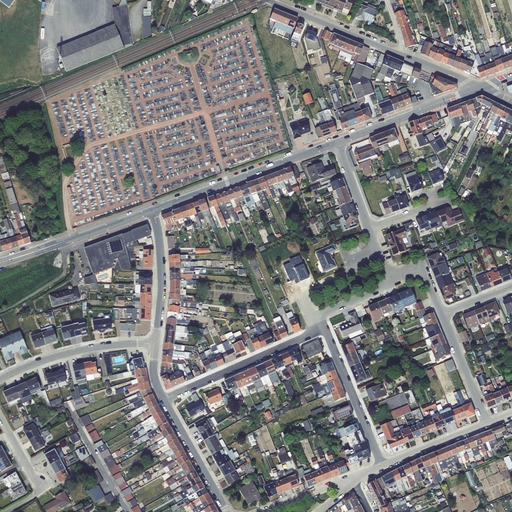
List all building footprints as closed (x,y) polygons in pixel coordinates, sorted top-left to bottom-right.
[(212,0),(211,4),(210,7),(213,9),(216,3),(221,5),(221,4),(223,4),(224,4),(226,0),(225,0),(212,0)] [(318,0),(318,2),(348,14),(349,10),(350,11),(354,0),(318,0)] [(389,0),(396,20),(406,17),(403,10),(402,7),(404,6),(402,0),(389,0)] [(142,16),(142,39),(151,35),(151,24),(152,24),(154,20),(151,19),(151,17),(151,1),(147,1),(147,9),(144,9),(143,16),(142,16)] [(361,5),(356,18),(363,21),(364,19),(372,22),(378,9),(368,4),(367,7),(361,5)] [(56,48),(66,72),(125,48),(124,46),(132,43),(126,5),(118,7),(112,8),(115,25),(95,32),(96,32),(56,48)] [(276,22),(280,12),(274,9),(270,19),(276,22)] [(280,30),(286,14),(280,12),(276,22),(273,27),(280,30)] [(286,32),(292,17),(286,14),(280,30),(286,32)] [(396,20),(399,28),(409,25),(410,24),(408,16),(406,17),(396,20)] [(292,41),(299,25),(301,20),(292,17),(286,32),(291,34),(292,33),(293,34),(291,40),(292,41)] [(440,24),(437,24),(444,43),(448,41),(447,38),(442,24),(443,24),(442,19),(439,20),(440,24)] [(304,27),(299,25),(292,41),(297,43),(304,27)] [(409,25),(399,28),(406,49),(409,49),(412,48),(414,48),(413,46),(417,44),(415,38),(414,38),(413,36),(412,36),(409,25)] [(305,38),(305,39),(308,51),(313,49),(314,52),(320,50),(318,39),(315,39),(317,34),(308,30),(305,38)] [(340,50),(345,38),(333,34),(330,32),(327,39),(331,40),(329,44),(334,46),(334,47),(340,50)] [(428,57),(435,41),(421,36),(417,46),(418,47),(416,53),(428,57)] [(353,53),(357,43),(345,38),(340,50),(339,55),(346,58),(345,61),(349,63),(353,53)] [(434,60),(441,43),(435,41),(428,57),(434,60)] [(492,55),(498,72),(504,70),(498,53),(493,41),(491,42),(493,48),(490,49),(491,52),(492,55)] [(354,68),(363,46),(357,43),(353,53),(357,54),(351,67),(354,68)] [(440,62),(447,46),(441,43),(434,60),(440,62)] [(503,51),(510,68),(511,66),(511,55),(508,44),(502,46),(503,51)] [(369,49),(363,46),(354,68),(350,80),(358,103),(358,104),(365,102),(363,97),(374,93),(369,80),(374,70),(361,65),(369,49)] [(446,65),(450,55),(452,48),(447,46),(440,62),(446,65)] [(471,53),(474,54),(471,50),(469,46),(463,47),(464,51),(464,54),(462,60),(458,69),(463,72),(471,53)] [(458,69),(462,60),(459,59),(462,52),(458,50),(452,67),(458,69)] [(498,53),(504,70),(510,68),(503,51),(500,52),(498,53)] [(469,74),(477,58),(476,58),(475,56),(474,54),(471,53),(463,72),(469,74)] [(446,65),(452,67),(456,57),(450,55),(446,65)] [(486,57),(492,74),(498,72),(492,55),(486,57)] [(392,58),(386,56),(379,73),(378,73),(376,78),(383,81),(383,80),(392,58)] [(480,60),(486,77),(492,74),(486,57),(480,59),(480,60)] [(403,63),(392,58),(383,80),(390,82),(394,70),(400,73),(400,72),(403,63)] [(477,61),(477,58),(469,74),(480,79),(486,77),(480,60),(477,61)] [(415,68),(403,63),(400,72),(411,77),(415,68)] [(421,70),(415,68),(411,77),(408,85),(414,86),(421,70)] [(456,85),(432,75),(428,83),(432,94),(434,93),(435,95),(456,88),(456,85)] [(274,80),(271,81),(277,100),(280,99),(278,94),(279,94),(276,84),(275,84),(274,80)] [(390,85),(400,109),(406,107),(400,90),(397,91),(394,83),(390,82),(390,85)] [(336,89),(335,83),(330,85),(331,90),(329,91),(336,111),(334,112),(337,121),(339,120),(342,130),(348,128),(342,109),(342,107),(336,89)] [(390,100),(394,111),(400,109),(390,85),(388,86),(393,99),(390,100)] [(400,90),(406,107),(411,104),(409,98),(405,88),(400,90)] [(310,93),(302,96),(306,105),(313,102),(310,93)] [(409,98),(411,104),(417,102),(415,96),(409,98)] [(380,104),(378,105),(382,115),(394,111),(390,100),(389,97),(379,101),(380,104)] [(483,116),(486,118),(494,103),(482,97),(480,97),(471,100),(477,117),(481,110),(485,112),(483,116)] [(477,117),(471,100),(465,103),(471,121),(469,127),(467,130),(470,132),(477,119),(477,117)] [(352,105),(359,124),(365,122),(361,111),(358,104),(358,103),(352,105)] [(471,121),(465,103),(453,107),(460,125),(463,123),(469,127),(471,121)] [(488,129),(500,105),(494,103),(486,118),(481,129),(484,130),(485,128),(488,129)] [(342,109),(348,128),(359,124),(352,105),(342,109)] [(493,132),(505,108),(500,105),(488,129),(493,132)] [(460,125),(453,107),(447,109),(451,119),(454,118),(456,126),(454,127),(456,132),(460,125)] [(361,111),(365,122),(372,119),(368,108),(361,111)] [(498,136),(511,111),(505,108),(493,132),(493,134),(498,136)] [(328,109),(322,112),(330,134),(336,132),(331,117),(328,110),(328,109)] [(511,132),(511,111),(498,136),(496,140),(500,142),(507,130),(511,132)] [(322,112),(318,113),(321,121),(320,122),(322,126),(315,128),(319,139),(324,137),(323,137),(330,135),(330,134),(322,112)] [(438,121),(435,114),(417,120),(421,130),(427,128),(428,130),(433,128),(432,123),(438,121)] [(306,119),(289,125),(294,139),(300,137),(299,134),(304,133),(310,131),(306,119)] [(421,130),(417,120),(408,124),(411,131),(407,132),(410,138),(416,136),(420,147),(429,143),(426,136),(423,137),(421,130)] [(394,129),(384,133),(388,144),(390,147),(399,144),(394,129)] [(388,144),(384,133),(369,138),(372,146),(377,158),(378,160),(383,158),(381,153),(380,153),(378,148),(388,144)] [(425,136),(426,136),(429,143),(435,140),(431,133),(425,136)] [(435,140),(429,143),(435,153),(446,148),(440,138),(435,140)] [(365,148),(362,141),(353,145),(355,151),(365,148)] [(377,158),(372,146),(356,153),(355,153),(355,154),(354,155),(354,156),(354,157),(358,165),(371,161),(377,158)] [(463,146),(459,153),(464,156),(468,149),(463,146)] [(403,155),(399,157),(401,162),(409,159),(407,153),(403,154),(403,155)] [(1,155),(0,154),(0,170),(3,179),(9,177),(8,172),(7,172),(2,156),(2,157),(1,155)] [(481,160),(475,171),(479,173),(485,162),(481,160)] [(371,161),(358,165),(359,169),(362,168),(365,176),(373,173),(370,166),(372,165),(371,161)] [(307,169),(312,182),(336,174),(333,166),(323,170),(321,164),(320,164),(319,164),(317,165),(316,166),(312,167),(311,167),(308,168),(308,169),(307,169)] [(299,178),(295,166),(284,170),(295,194),(300,192),(295,179),(299,178)] [(402,177),(398,169),(386,173),(388,178),(394,176),(396,180),(402,177)] [(295,194),(284,170),(279,172),(285,187),(289,196),(295,194)] [(439,170),(429,174),(432,185),(437,183),(444,180),(442,174),(441,175),(439,170)] [(285,187),(279,172),(274,174),(280,188),(280,189),(285,187)] [(280,188),(274,174),(269,176),(274,189),(278,197),(280,196),(277,189),(280,188)] [(416,174),(406,178),(411,193),(415,191),(416,190),(417,189),(418,190),(422,189),(416,174)] [(274,189),(269,176),(263,178),(271,194),(273,199),(276,198),(272,190),(274,189)] [(271,194),(263,178),(257,180),(262,191),(266,190),(268,195),(271,194)] [(335,191),(346,187),(343,179),(330,184),(332,192),(335,191)] [(257,180),(252,182),(260,200),(264,211),(270,208),(262,191),(257,180)] [(252,182),(247,184),(255,203),(260,200),(252,182)] [(247,184),(239,187),(245,200),(247,207),(255,204),(255,203),(247,184)] [(245,200),(239,187),(233,189),(237,199),(238,202),(245,200)] [(337,202),(339,206),(351,202),(346,187),(335,191),(339,201),(337,202)] [(6,190),(10,204),(16,202),(12,188),(6,190)] [(233,189),(226,191),(234,209),(237,208),(234,200),(237,199),(233,189)] [(226,191),(220,194),(230,217),(232,216),(235,222),(239,221),(235,213),(234,209),(226,191)] [(220,194),(214,196),(224,221),(230,218),(230,217),(220,194)] [(395,199),(400,210),(401,209),(403,208),(404,208),(408,207),(404,196),(402,197),(400,194),(399,194),(394,195),(395,199)] [(214,196),(204,200),(208,209),(214,207),(222,227),(224,227),(224,225),(226,224),(224,221),(214,196)] [(395,199),(382,204),(386,215),(400,210),(395,199)] [(197,202),(204,218),(207,224),(210,222),(213,228),(216,227),(208,209),(204,200),(197,202)] [(10,204),(14,214),(17,213),(20,212),(17,202),(16,202),(10,204)] [(192,204),(199,220),(204,218),(197,202),(192,204)] [(344,217),(355,212),(354,208),(353,208),(351,202),(339,206),(343,217),(344,217)] [(186,206),(191,220),(193,219),(195,223),(192,224),(195,232),(197,232),(195,228),(201,226),(199,220),(192,204),(186,206)] [(184,222),(186,227),(192,224),(191,220),(186,206),(179,209),(184,222)] [(450,207),(437,212),(441,224),(446,222),(448,227),(463,221),(459,209),(452,212),(450,207)] [(179,209),(172,211),(176,224),(178,229),(179,233),(181,233),(181,228),(179,224),(184,222),(179,209)] [(172,211),(161,215),(167,231),(173,228),(171,225),(176,224),(172,211)] [(355,212),(344,217),(348,228),(358,225),(356,220),(358,219),(355,212)] [(437,212),(426,216),(431,229),(435,228),(436,229),(442,227),(441,224),(437,212)] [(23,230),(20,221),(17,213),(14,214),(15,219),(19,231),(23,230)] [(426,216),(416,220),(420,231),(425,229),(426,231),(431,229),(426,216)] [(7,230),(8,233),(10,239),(15,237),(10,221),(9,218),(6,219),(10,229),(7,230)] [(12,221),(10,221),(15,237),(21,235),(19,231),(15,219),(12,220),(12,221)] [(151,235),(147,225),(132,231),(135,240),(151,235)] [(404,228),(386,235),(390,245),(390,246),(393,255),(406,251),(403,244),(408,242),(406,237),(407,236),(404,228)] [(23,230),(19,231),(21,235),(24,245),(31,243),(26,229),(23,230)] [(135,240),(132,231),(122,235),(126,247),(134,247),(138,246),(135,240)] [(19,247),(24,245),(21,235),(15,237),(19,247)] [(122,235),(84,249),(94,275),(113,267),(115,271),(132,271),(129,259),(127,251),(126,247),(122,235)] [(13,249),(19,247),(15,237),(10,239),(13,249)] [(3,252),(13,249),(10,239),(5,241),(0,242),(0,244),(2,251),(3,252)] [(325,271),(336,267),(333,260),(332,261),(329,253),(335,250),(333,245),(317,252),(325,271)] [(153,250),(143,250),(143,251),(139,251),(139,259),(143,259),(153,259),(153,250)] [(325,271),(317,252),(315,252),(323,272),(325,271)] [(438,253),(427,258),(431,269),(445,263),(443,257),(440,259),(438,253)] [(469,253),(465,255),(465,256),(464,256),(466,263),(468,262),(468,263),(473,261),(469,253)] [(308,278),(309,278),(299,255),(289,259),(290,263),(283,266),(290,281),(287,282),(287,283),(294,280),(295,279),(297,283),(300,281),(300,282),(308,278)] [(152,268),(153,259),(143,259),(142,268),(152,268)] [(250,261),(254,270),(258,268),(258,269),(259,269),(255,259),(250,261)] [(445,263),(431,269),(435,279),(449,274),(449,273),(445,263)] [(511,265),(511,266),(497,272),(502,283),(511,280),(509,274),(511,273),(511,274),(511,273),(511,265)] [(254,270),(253,270),(257,280),(262,278),(258,269),(258,268),(254,270)] [(492,288),(502,283),(497,272),(497,269),(496,270),(495,269),(492,270),(493,271),(486,273),(492,288)] [(492,288),(486,273),(475,278),(478,285),(481,292),(492,288)] [(449,274),(435,279),(440,289),(453,284),(449,274)] [(94,275),(84,277),(85,285),(89,285),(90,285),(90,284),(91,284),(98,284),(94,275)] [(152,276),(136,275),(135,285),(152,285),(152,276)] [(186,280),(170,281),(170,294),(186,296),(186,290),(183,290),(183,285),(196,285),(196,280),(186,280)] [(453,284),(440,289),(444,300),(455,295),(453,290),(456,289),(454,284),(453,284)] [(135,285),(135,294),(136,294),(151,294),(152,285),(135,285)] [(77,288),(49,296),(53,307),(80,299),(77,288)] [(413,304),(416,303),(410,290),(408,291),(408,292),(407,293),(407,291),(406,291),(406,292),(405,292),(405,293),(404,293),(403,292),(400,294),(398,294),(404,308),(407,306),(408,307),(411,305),(413,304)] [(133,298),(133,301),(151,302),(151,294),(136,294),(135,298),(133,298)] [(170,294),(169,300),(196,303),(208,304),(208,301),(204,300),(204,302),(198,302),(198,300),(196,300),(196,297),(193,296),(192,300),(187,299),(187,296),(186,296),(170,294)] [(404,308),(398,294),(388,299),(393,311),(394,313),(400,311),(402,310),(405,309),(404,308)] [(511,296),(506,299),(507,300),(504,302),(503,304),(507,314),(511,312),(511,296)] [(280,300),(283,306),(289,304),(287,299),(286,300),(285,298),(280,300)] [(393,311),(388,299),(378,303),(383,315),(388,313),(393,311)] [(196,303),(169,300),(168,306),(196,309),(196,303)] [(151,302),(133,301),(133,305),(135,305),(135,309),(151,309),(151,302)] [(416,312),(423,309),(420,302),(416,303),(413,304),(416,312)] [(383,315),(378,303),(368,307),(374,322),(384,318),(383,315)] [(495,303),(484,307),(489,320),(495,318),(495,316),(499,314),(495,303)] [(280,316),(286,314),(283,306),(282,307),(281,304),(278,306),(279,308),(277,309),(280,316)] [(196,309),(168,306),(168,312),(181,314),(183,314),(184,311),(196,313),(196,309)] [(489,320),(484,307),(474,311),(478,322),(479,325),(484,323),(485,324),(490,322),(489,320)] [(140,320),(150,321),(151,309),(135,309),(126,309),(126,314),(132,314),(132,320),(136,320),(140,320)] [(423,329),(437,323),(433,313),(426,316),(423,309),(416,312),(419,319),(422,318),(424,323),(421,324),(423,329)] [(478,322),(474,311),(463,316),(468,327),(478,322)] [(181,314),(168,312),(167,319),(189,321),(190,321),(190,318),(181,317),(181,314)] [(294,333),(294,334),(297,333),(298,332),(300,331),(295,318),(294,319),(291,312),(286,314),(294,333)] [(355,312),(348,315),(351,323),(340,327),(343,336),(361,329),(355,312)] [(104,319),(93,321),(94,332),(98,331),(101,333),(104,332),(106,330),(112,329),(109,315),(103,315),(104,319)] [(274,319),(273,320),(278,331),(282,339),(288,337),(287,336),(279,317),(278,317),(277,315),(273,317),(274,319)] [(126,324),(120,323),(120,331),(135,331),(135,324),(134,324),(134,322),(126,322),(126,324)] [(261,322),(257,323),(267,346),(275,342),(272,334),(270,335),(264,323),(262,324),(261,322)] [(78,323),(72,325),(75,337),(87,334),(85,328),(86,328),(85,323),(79,324),(78,323)] [(255,328),(253,329),(261,348),(267,346),(257,323),(253,325),(255,328)] [(425,340),(442,334),(437,323),(423,329),(423,331),(422,332),(425,340)] [(75,337),(72,325),(61,327),(64,340),(75,337)] [(178,326),(166,325),(165,331),(187,334),(188,334),(189,327),(178,326)] [(42,333),(46,345),(57,342),(52,326),(41,329),(42,333)] [(245,328),(255,351),(261,348),(253,329),(251,327),(249,327),(249,326),(245,328)] [(374,332),(378,342),(385,339),(381,329),(374,332)] [(19,351),(21,355),(28,352),(19,331),(9,336),(16,352),(19,351)] [(240,331),(233,334),(240,352),(245,350),(242,343),(245,342),(244,339),(244,340),(240,331)] [(465,331),(458,333),(462,342),(463,342),(467,340),(469,339),(465,331)] [(227,341),(222,344),(227,356),(235,353),(236,354),(240,352),(233,334),(232,332),(225,335),(227,341)] [(42,333),(31,336),(35,349),(46,345),(42,333)] [(432,350),(446,344),(442,334),(425,340),(427,345),(430,346),(432,350)] [(0,350),(2,350),(7,361),(14,358),(12,354),(16,352),(9,336),(0,339),(0,350)] [(318,340),(303,346),(308,358),(322,352),(320,349),(322,348),(318,340)] [(163,350),(184,352),(185,346),(174,345),(164,343),(163,350)] [(341,348),(345,356),(356,351),(352,343),(341,348)] [(222,344),(216,346),(222,359),(227,356),(222,344)] [(450,354),(446,344),(432,350),(436,360),(450,354)] [(484,353),(490,350),(488,345),(487,344),(481,347),(484,353)] [(211,348),(212,350),(210,351),(217,368),(218,368),(224,365),(222,359),(216,346),(211,348)] [(296,349),(288,353),(292,362),(296,360),(298,364),(302,362),(296,349)] [(184,358),(185,359),(185,358),(185,355),(185,352),(184,352),(163,350),(162,356),(184,358)] [(210,350),(204,352),(205,353),(212,370),(217,368),(210,351),(210,350)] [(345,356),(350,368),(361,363),(362,363),(359,355),(358,356),(356,351),(345,356)] [(212,370),(205,353),(199,355),(206,372),(212,370)] [(288,353),(280,356),(290,378),(294,376),(289,366),(293,365),(292,362),(288,353)] [(184,358),(162,356),(162,362),(167,363),(170,363),(177,364),(182,365),(183,364),(184,361),(178,360),(178,358),(179,358),(179,359),(184,360),(184,358)] [(280,356),(270,361),(275,372),(280,370),(283,376),(285,376),(287,381),(283,382),(290,398),(295,395),(289,382),(291,381),(290,378),(280,356)] [(138,359),(132,360),(133,363),(126,364),(128,371),(129,372),(145,368),(144,361),(142,362),(142,358),(138,359)] [(452,359),(444,363),(448,373),(456,370),(452,359)] [(270,361),(263,364),(272,383),(278,381),(279,383),(280,382),(275,372),(270,361)] [(97,370),(95,363),(91,364),(91,362),(84,364),(86,378),(87,381),(94,379),(94,375),(98,374),(98,373),(101,372),(100,369),(97,370)] [(167,363),(162,362),(161,369),(160,371),(161,371),(160,376),(161,378),(162,380),(166,390),(172,388),(168,378),(167,363)] [(170,363),(167,363),(168,378),(172,388),(178,385),(173,375),(171,376),(171,370),(170,370),(170,363)] [(186,367),(185,363),(183,364),(182,365),(186,372),(189,380),(193,378),(188,366),(186,367)] [(331,363),(319,368),(321,372),(318,373),(320,377),(334,370),(331,363)] [(361,363),(350,368),(356,384),(371,378),(368,370),(364,372),(361,363)] [(84,364),(73,366),(76,381),(86,378),(84,364)] [(174,373),(173,375),(178,385),(185,382),(183,378),(185,377),(183,373),(186,372),(182,365),(177,364),(179,370),(174,373)] [(263,364),(255,367),(263,386),(267,384),(269,387),(273,385),(272,383),(263,364)] [(255,367),(248,371),(255,388),(256,389),(263,386),(255,367)] [(136,379),(147,376),(145,368),(129,372),(110,376),(110,380),(135,375),(136,379)] [(59,371),(54,372),(54,373),(57,383),(67,380),(63,369),(58,371),(59,371)] [(338,379),(334,370),(320,377),(322,382),(319,383),(314,385),(314,384),(312,385),(314,389),(338,379)] [(248,371),(241,374),(248,391),(255,388),(248,371)] [(57,383),(54,373),(50,374),(50,373),(45,374),(45,376),(44,376),(46,381),(47,381),(48,386),(57,383)] [(241,374),(233,377),(239,389),(243,388),(246,395),(250,393),(248,391),(241,374)] [(489,389),(486,380),(483,374),(476,378),(479,387),(483,385),(486,391),(489,389)] [(116,395),(128,390),(148,382),(147,376),(136,379),(130,381),(132,385),(115,391),(116,395)] [(499,391),(504,402),(511,399),(506,386),(501,376),(498,377),(500,381),(499,381),(501,385),(497,386),(499,391)] [(233,377),(224,381),(228,390),(232,389),(232,390),(232,391),(236,390),(236,392),(239,391),(239,389),(233,377)] [(36,378),(26,383),(31,395),(37,393),(38,396),(41,394),(45,404),(46,404),(47,407),(50,406),(45,390),(41,392),(40,390),(41,389),(36,378)] [(342,389),(338,379),(314,389),(315,393),(324,389),(327,396),(342,389)] [(489,389),(491,394),(496,405),(504,402),(499,391),(495,393),(493,386),(492,386),(489,379),(486,380),(489,389)] [(129,393),(139,389),(140,393),(150,388),(148,382),(128,390),(129,393)] [(31,395),(26,383),(15,387),(20,398),(20,399),(22,403),(26,402),(26,401),(33,399),(31,395)] [(382,383),(366,390),(371,402),(387,395),(382,383)] [(15,387),(4,392),(8,403),(9,403),(20,398),(15,387)] [(130,405),(133,403),(152,394),(150,388),(140,393),(127,398),(130,405)] [(218,389),(205,395),(210,405),(222,400),(224,404),(225,405),(230,403),(229,400),(227,400),(225,395),(221,397),(218,389)] [(346,397),(342,389),(327,396),(323,397),(324,400),(332,397),(334,402),(346,397)] [(403,393),(408,405),(416,402),(411,390),(403,393)] [(456,392),(466,417),(474,414),(469,401),(465,403),(459,391),(456,392)] [(450,408),(455,422),(466,417),(456,392),(453,393),(458,405),(450,408)] [(136,410),(155,400),(152,394),(133,403),(136,410)] [(196,394),(192,396),(196,403),(186,409),(191,417),(204,410),(207,414),(210,413),(207,407),(204,409),(196,394)] [(484,397),(488,408),(496,405),(491,394),(484,397)] [(73,399),(70,400),(75,410),(87,406),(82,397),(81,397),(77,398),(73,399)] [(61,398),(50,402),(52,407),(63,402),(61,398)] [(144,413),(158,405),(155,400),(136,410),(131,412),(133,416),(143,411),(144,413)] [(439,412),(445,426),(455,422),(450,408),(449,409),(448,408),(444,410),(443,411),(440,404),(436,406),(439,412)] [(151,414),(152,416),(161,411),(158,405),(144,413),(142,414),(144,418),(151,414)] [(407,413),(411,412),(408,405),(391,412),(394,419),(407,413)] [(63,406),(57,409),(60,414),(66,411),(63,406)] [(336,422),(350,416),(353,415),(349,406),(332,413),(336,422)] [(322,407),(310,412),(312,416),(323,411),(322,407)] [(416,424),(421,436),(429,433),(424,422),(419,408),(411,412),(413,416),(415,415),(416,416),(417,416),(420,423),(416,424)] [(141,423),(144,428),(164,417),(161,411),(152,416),(141,423)] [(430,415),(436,430),(445,426),(439,412),(430,415)] [(91,422),(88,415),(80,418),(84,426),(91,422)] [(424,422),(429,433),(436,430),(430,415),(427,417),(428,420),(424,422)] [(151,429),(152,431),(167,422),(164,417),(144,428),(146,432),(151,429)] [(210,418),(196,426),(200,434),(214,426),(218,424),(214,417),(210,419),(210,418)] [(24,425),(26,428),(33,424),(36,423),(34,419),(24,425)] [(307,420),(302,422),(306,432),(311,430),(307,420)] [(395,420),(380,426),(390,449),(405,443),(398,427),(393,429),(392,426),(397,424),(395,420)] [(409,427),(414,439),(421,436),(416,424),(414,420),(407,423),(409,427)] [(154,437),(170,428),(167,422),(152,431),(149,433),(150,435),(147,437),(149,440),(154,437)] [(359,430),(357,424),(356,424),(356,422),(338,429),(342,438),(347,435),(359,430)] [(36,429),(33,424),(26,428),(23,430),(29,441),(48,430),(46,428),(41,430),(39,428),(36,429)] [(87,432),(94,428),(92,424),(85,427),(87,432)] [(503,425),(491,430),(493,435),(511,428),(509,424),(506,425),(507,426),(503,427),(503,425)] [(398,427),(405,443),(414,439),(409,427),(404,429),(402,425),(398,427)] [(214,426),(200,434),(204,441),(216,434),(215,432),(216,432),(216,431),(215,431),(214,430),(215,430),(214,426)] [(164,438),(173,433),(170,428),(154,437),(156,440),(163,436),(164,438)] [(48,430),(29,441),(35,451),(45,446),(43,442),(45,441),(46,437),(50,435),(48,430)] [(364,442),(359,430),(347,435),(348,437),(346,438),(350,448),(352,448),(352,447),(364,442)] [(491,430),(484,433),(491,449),(494,448),(493,446),(498,444),(493,435),(491,430)] [(80,440),(76,433),(69,437),(73,444),(80,440)] [(160,448),(177,439),(173,433),(164,438),(157,443),(154,444),(144,450),(145,453),(157,446),(159,449),(160,448)] [(484,433),(479,435),(486,451),(491,449),(484,433)] [(216,434),(204,441),(212,455),(223,449),(219,442),(219,441),(219,440),(219,439),(219,438),(219,437),(218,435),(217,434),(216,434)] [(479,435),(473,437),(480,454),(482,453),(483,456),(486,454),(486,451),(479,435)] [(473,437),(467,439),(474,456),(480,454),(473,437)] [(163,454),(180,444),(177,439),(160,448),(163,454)] [(467,439),(461,442),(468,459),(474,456),(467,439)] [(370,457),(364,442),(352,447),(352,448),(358,462),(370,457)] [(461,442),(455,444),(460,457),(463,455),(464,457),(465,462),(469,460),(468,459),(461,442)] [(105,444),(104,444),(97,448),(99,453),(107,449),(105,444)] [(167,458),(183,449),(180,444),(163,454),(159,456),(161,459),(166,457),(167,458)] [(455,444),(448,447),(454,462),(458,471),(461,470),(460,468),(461,468),(457,459),(460,458),(460,457),(455,444)] [(84,446),(76,451),(81,460),(89,456),(84,446)] [(59,447),(44,455),(50,465),(63,458),(64,457),(61,452),(62,451),(60,448),(59,447)] [(223,449),(212,455),(219,467),(230,461),(236,458),(233,453),(231,450),(229,451),(226,447),(223,449)] [(281,464),(282,464),(290,461),(284,447),(276,450),(281,464)] [(448,447),(440,450),(447,468),(448,470),(453,468),(451,463),(454,462),(448,447)] [(324,481),(332,478),(328,467),(320,448),(316,450),(321,462),(322,461),(322,463),(318,464),(324,481)] [(350,466),(358,462),(352,448),(350,448),(344,451),(350,466)] [(111,455),(107,449),(99,453),(103,459),(110,455),(111,455)] [(163,468),(186,455),(183,449),(167,458),(166,459),(167,461),(159,465),(160,466),(159,467),(160,470),(163,468)] [(440,450),(434,453),(438,463),(441,471),(447,468),(440,450)] [(346,467),(350,466),(344,451),(339,453),(343,461),(335,464),(340,475),(347,472),(346,467)] [(332,478),(340,475),(335,464),(330,452),(326,453),(331,466),(328,467),(332,478)] [(434,453),(427,456),(438,482),(438,483),(442,481),(435,464),(438,463),(434,453)] [(110,455),(103,459),(106,464),(113,460),(110,455)] [(170,471),(189,461),(186,455),(163,468),(166,473),(170,471)] [(0,470),(1,472),(12,466),(6,456),(0,459),(0,470)] [(427,456),(420,459),(425,472),(426,474),(430,472),(434,484),(438,482),(427,456)] [(511,463),(509,456),(503,458),(508,470),(511,468),(511,463)] [(238,469),(251,462),(250,461),(248,457),(245,458),(248,462),(237,468),(238,469)] [(265,457),(263,457),(269,473),(271,473),(265,457)] [(55,475),(65,469),(66,469),(65,467),(66,466),(63,458),(50,465),(55,475)] [(316,484),(324,481),(318,464),(316,458),(311,460),(315,472),(312,473),(316,484)] [(420,459),(414,461),(422,481),(425,479),(422,473),(425,472),(420,459)] [(106,464),(109,470),(117,465),(113,460),(106,464)] [(176,475),(192,466),(189,461),(170,471),(173,475),(175,474),(176,475)] [(230,461),(219,467),(224,477),(236,471),(230,461)] [(414,461),(409,464),(414,476),(417,483),(422,481),(414,461)] [(236,471),(224,477),(229,484),(239,478),(237,474),(244,470),(248,477),(256,474),(251,462),(238,469),(236,471)] [(402,467),(408,480),(411,487),(415,486),(411,477),(414,476),(409,464),(409,463),(408,464),(405,465),(402,467)] [(109,470),(112,475),(121,470),(120,468),(122,467),(120,464),(117,465),(109,470)] [(277,473),(284,491),(291,489),(285,472),(282,464),(281,464),(278,465),(280,472),(277,473)] [(180,480),(195,472),(192,466),(176,475),(166,481),(169,486),(176,483),(176,482),(174,479),(178,477),(180,480)] [(308,487),(316,484),(312,473),(310,469),(304,471),(302,467),(297,469),(301,478),(304,477),(308,487)] [(402,467),(397,470),(405,490),(409,489),(405,481),(408,480),(402,467)] [(271,479),(272,480),(277,494),(284,491),(277,473),(275,468),(271,469),(272,471),(272,472),(274,478),(271,479)] [(60,483),(70,478),(65,469),(55,475),(60,483)] [(285,472),(291,489),(299,486),(295,475),(294,475),(292,469),(285,472)] [(97,470),(91,473),(98,484),(103,481),(97,470)] [(397,470),(391,472),(396,484),(400,493),(405,490),(397,470)] [(467,472),(471,486),(476,485),(471,471),(467,472)] [(115,481),(122,477),(120,472),(112,476),(115,481)] [(182,486),(183,486),(198,477),(195,472),(180,480),(176,482),(176,483),(177,485),(181,483),(182,486)] [(391,472),(381,478),(386,487),(387,489),(396,484),(391,472)] [(9,482),(12,487),(21,482),(15,473),(3,479),(6,484),(9,482)] [(263,484),(265,483),(264,482),(262,475),(260,476),(259,474),(256,475),(257,477),(260,485),(263,484)] [(115,481),(118,486),(125,482),(122,477),(115,481)] [(180,487),(183,493),(201,482),(198,477),(183,486),(182,486),(180,487)] [(381,478),(375,480),(380,488),(383,496),(385,499),(387,498),(383,489),(386,487),(381,478)] [(265,483),(263,484),(264,486),(263,486),(265,493),(267,492),(269,497),(277,494),(272,480),(265,483)] [(375,480),(367,484),(371,492),(380,488),(375,480)] [(12,487),(7,490),(9,494),(10,493),(13,500),(26,492),(21,482),(12,487)] [(128,486),(125,482),(118,486),(120,490),(128,486)] [(180,495),(183,500),(204,488),(201,482),(183,493),(180,495)] [(252,482),(240,489),(245,498),(244,498),(248,504),(256,499),(256,500),(257,502),(258,502),(258,501),(261,499),(261,500),(262,500),(252,482)] [(438,483),(431,486),(433,490),(431,490),(432,492),(441,488),(438,483)] [(105,496),(98,485),(88,491),(94,502),(104,496),(105,496)] [(121,492),(124,497),(131,493),(133,492),(129,487),(121,492)] [(183,500),(187,505),(207,493),(204,488),(183,500)] [(380,488),(371,492),(375,500),(383,496),(380,488)] [(55,511),(71,503),(64,491),(55,497),(58,501),(56,502),(55,500),(44,506),(46,511),(55,511)] [(110,493),(105,496),(104,496),(108,505),(115,501),(110,493)] [(124,497),(127,502),(134,498),(131,493),(124,497)] [(192,510),(210,499),(207,493),(187,505),(188,507),(190,506),(192,510)] [(342,505),(357,498),(354,493),(352,493),(328,511),(334,511),(339,508),(341,506),(342,505)] [(383,496),(375,500),(379,508),(387,504),(386,502),(385,499),(383,496)] [(127,502),(130,508),(138,504),(134,498),(127,502)] [(346,511),(360,505),(357,498),(342,505),(341,506),(344,511),(346,511)] [(393,502),(387,504),(379,508),(380,511),(385,511),(406,503),(405,500),(403,501),(402,498),(393,502)] [(192,510),(192,511),(199,511),(214,504),(210,499),(192,510)] [(402,511),(408,509),(406,503),(385,511),(402,511)]
